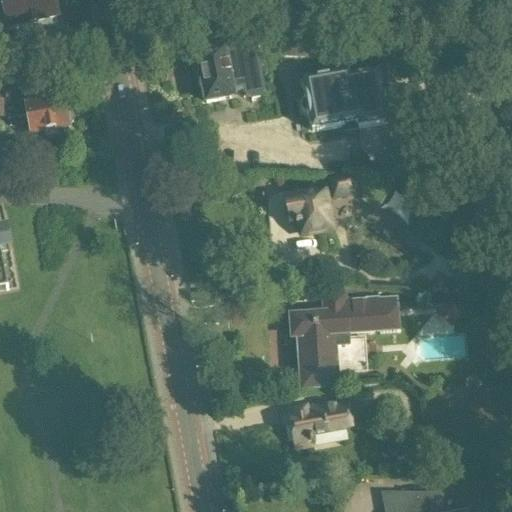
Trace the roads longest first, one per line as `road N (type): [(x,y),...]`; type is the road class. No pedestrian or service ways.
road 1 (residential): [(105,0),(200,511)]
road 2 (unknown): [(131,139),(222,129),(309,147),(362,144),(384,135),(464,58)]
